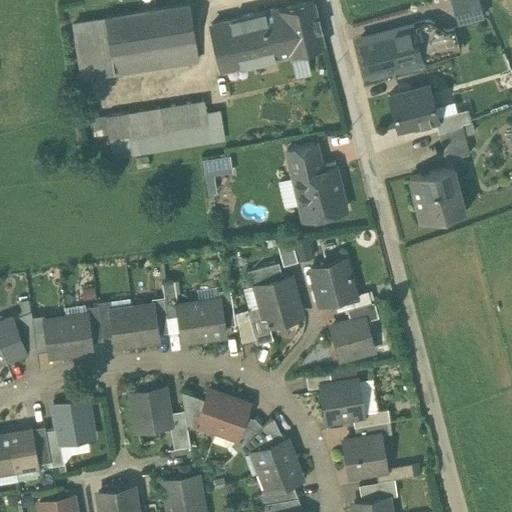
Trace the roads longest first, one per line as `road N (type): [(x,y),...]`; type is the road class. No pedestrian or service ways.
road 1 (residential): [(327,0),(463,511)]
road 2 (residential): [(333,511),(318,451),(296,416),(234,371),(197,361),(106,365),(0,400)]
